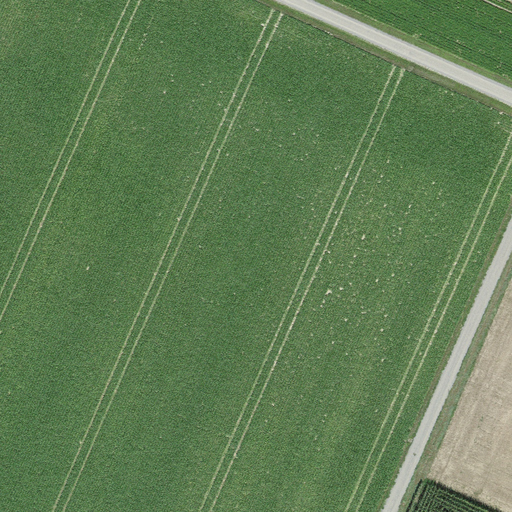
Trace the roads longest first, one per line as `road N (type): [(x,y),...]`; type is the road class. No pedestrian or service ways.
road 1 (track): [(511,234),(390,511)]
road 2 (track): [(285,0),(511,102)]
